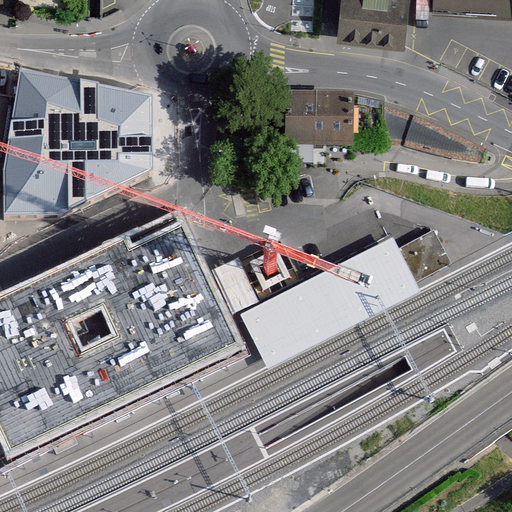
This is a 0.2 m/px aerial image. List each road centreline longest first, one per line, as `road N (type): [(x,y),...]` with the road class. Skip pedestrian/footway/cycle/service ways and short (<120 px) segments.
road 1 (unclassified): [(0,278),(197,192),(193,89)]
road 2 (tertiary): [(229,62),(370,75),(511,131)]
road 3 (primary): [(341,511),(511,391)]
road 4 (unclassified): [(0,45),(148,54)]
